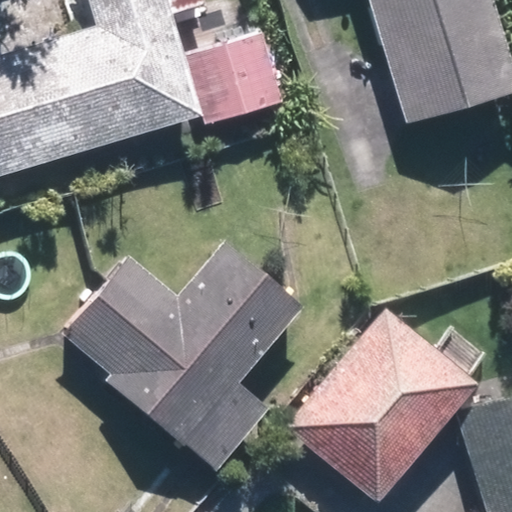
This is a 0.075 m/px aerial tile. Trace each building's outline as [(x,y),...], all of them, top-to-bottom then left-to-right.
[(0,53),(0,168),(197,107),(163,0),(92,0),(100,22),(0,53)] [(511,81),(511,50),(496,0),(371,0),(407,114),(511,81)] [(127,249),(63,329),(113,369),(109,373),(219,461),(267,401),(238,378),(304,297),(229,237),(183,294),(127,249)] [(377,494),(475,376),(388,304),(290,422),(377,494)] [(511,511),(511,390),(456,408),(489,511),(511,511)]
